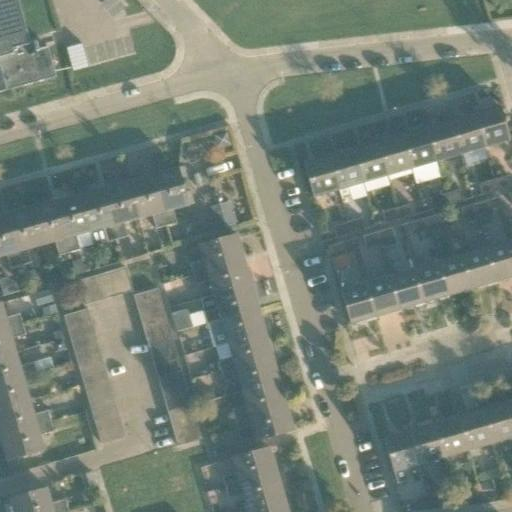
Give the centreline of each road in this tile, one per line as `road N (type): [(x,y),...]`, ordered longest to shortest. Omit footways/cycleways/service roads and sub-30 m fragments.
road 1 (residential): [(361,511),(242,103),(223,72)]
road 2 (residential): [(223,72),(511,38)]
road 3 (residential): [(0,132),(223,72)]
